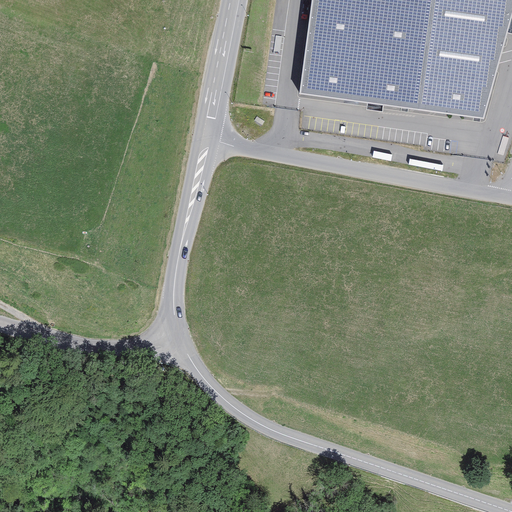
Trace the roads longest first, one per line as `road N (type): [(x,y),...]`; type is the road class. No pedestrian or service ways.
road 1 (tertiary): [(511,511),(265,426),(204,378),(181,339),(173,298),(206,138)]
road 2 (residential): [(206,138),(511,197)]
road 3 (tertiary): [(206,138),(232,0)]
